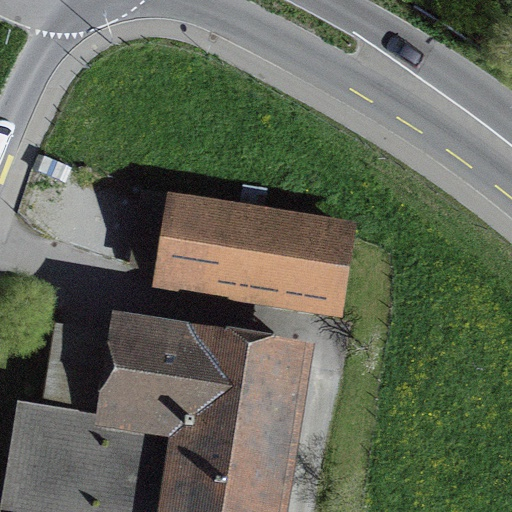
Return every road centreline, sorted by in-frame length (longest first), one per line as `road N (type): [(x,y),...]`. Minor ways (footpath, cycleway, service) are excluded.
road 1 (tertiary): [(176,0),(338,67),(396,73)]
road 2 (secondary): [(0,141),(78,0)]
road 3 (unknown): [(301,511),(324,353)]
road 4 (tertiary): [(396,73),(511,155)]
